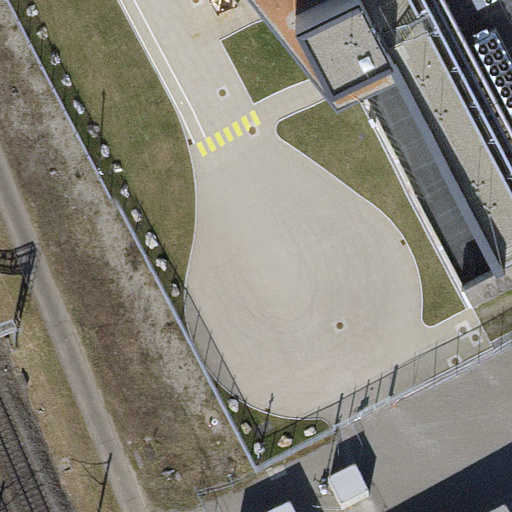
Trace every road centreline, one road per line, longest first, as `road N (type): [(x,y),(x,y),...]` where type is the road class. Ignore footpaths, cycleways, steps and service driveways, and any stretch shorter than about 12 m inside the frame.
road 1 (track): [(0,185),(135,511)]
road 2 (track): [(234,511),(511,363)]
